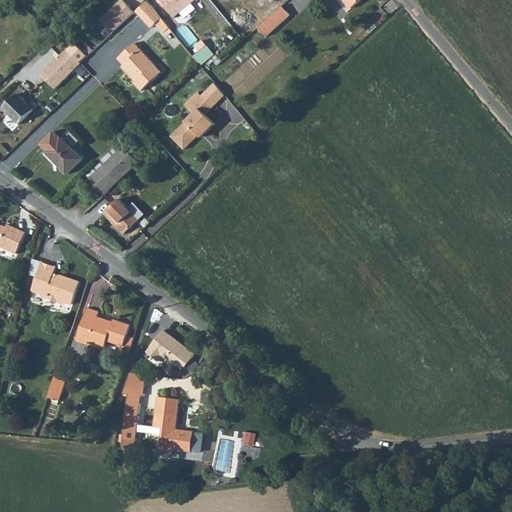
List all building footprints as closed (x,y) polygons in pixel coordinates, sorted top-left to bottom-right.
[(121,0),(100,20),(112,33),(134,13),(121,0)] [(160,0),(174,16),(192,0),(160,0)] [(270,16),(281,5),(277,0),(266,11),(270,16)] [(344,0),(352,8),(360,0),(344,0)] [(162,19),(147,1),(135,12),(152,29),(162,19)] [(235,20),(248,35),(252,32),(258,27),(270,16),(266,11),(257,1),(235,20)] [(289,14),(281,5),(270,16),(258,27),(266,35),(289,14)] [(141,91),(157,77),(151,70),(155,65),(134,43),(118,58),(123,64),(121,66),(136,81),(134,83),(141,91)] [(60,71),(46,57),(29,74),(43,87),(60,71)] [(151,70),(157,77),(162,72),(155,65),(151,70)] [(200,133),(214,120),(204,110),(223,93),(213,81),(199,95),(194,91),(185,99),(193,109),(169,130),(182,144),(197,130),(200,133)] [(33,110),(17,94),(3,107),(19,123),(33,110)] [(68,131),(61,138),(71,149),(78,142),(68,131)] [(71,149),(61,138),(47,152),(67,173),(81,160),(71,149)] [(83,176),(101,197),(120,180),(139,162),(120,141),(83,176)] [(123,233),(144,214),(133,202),(127,207),(119,198),(104,212),(123,233)] [(0,244),(18,253),(27,231),(9,223),(7,227),(0,224),(0,244)] [(58,297),(64,299),(71,302),(78,280),(58,273),(57,278),(51,276),(53,271),(55,265),(41,260),(32,288),(42,292),(47,293),(46,297),(57,301),(58,297)] [(130,348),(133,337),(127,335),(131,324),(113,319),(112,320),(98,316),(99,311),(87,307),(79,329),(91,333),(88,342),(104,347),(106,340),(130,348)] [(195,354),(164,331),(152,346),(162,353),(159,357),(170,365),(176,366),(179,363),(185,367),(195,354)] [(55,373),(48,396),(59,400),(67,377),(55,373)] [(124,442),(136,443),(143,395),(130,394),(124,442)] [(161,448),(192,452),(192,450),(202,452),(205,433),(194,432),(194,431),(177,429),(181,400),(158,397),(154,426),(159,427),(159,431),(160,432),(163,433),(161,448)] [(238,444),(250,446),(253,434),(241,431),(238,444)]
